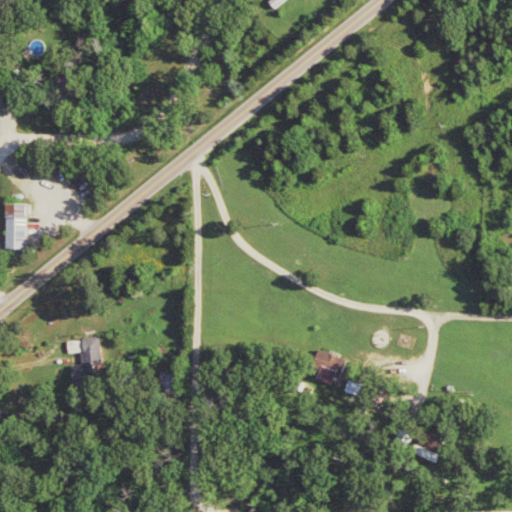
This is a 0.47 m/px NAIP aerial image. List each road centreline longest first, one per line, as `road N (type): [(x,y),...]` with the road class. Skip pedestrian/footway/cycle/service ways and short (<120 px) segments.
road 1 (tertiary): [(0,307),(384,0)]
road 2 (residential): [(213,139),(192,72),(220,0)]
